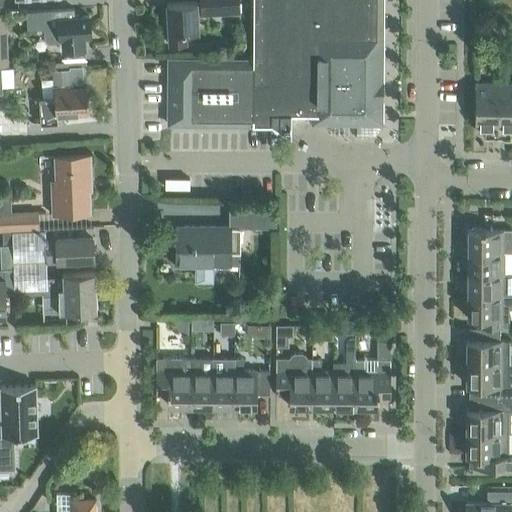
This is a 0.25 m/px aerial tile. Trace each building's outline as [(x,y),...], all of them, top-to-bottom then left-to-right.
[(381,122),(381,84),(382,57),(383,57),(383,0),(252,0),(253,2),(252,60),(168,60),(168,124),(252,125),(271,125),(271,113),(312,113),(312,122),(381,122)] [(200,0),(200,2),(200,16),(240,13),(238,0),(200,0)] [(168,32),(168,45),(186,44),(185,31),(198,30),(196,2),(166,3),(168,32)] [(48,42),(61,42),(62,52),(85,50),(84,37),(90,37),(88,16),(74,17),(73,9),(26,12),(27,30),(41,29),(44,31),(45,39),(48,42)] [(0,64),(8,65),(7,12),(0,12),(0,64)] [(67,66),(85,65),(85,56),(66,57),(67,66)] [(41,98),(38,98),(40,124),(57,123),(56,113),(88,111),(86,86),(83,87),(81,66),(69,67),(70,70),(52,71),(53,80),(53,86),(54,97),(41,98)] [(0,68),(0,92),(2,93),(2,85),(11,84),(11,69),(0,68)] [(511,83),(475,83),(474,126),(474,130),(484,130),(484,138),(509,138),(510,130),(511,130),(511,83)] [(55,156),(56,180),(51,180),(53,213),(89,212),(88,190),(86,190),(86,179),(90,179),(89,155),(55,156)] [(0,199),(0,231),(39,230),(37,211),(11,212),(10,198),(0,199)] [(212,264),(230,264),(239,264),(239,250),(239,227),(275,227),(275,210),(229,210),(229,226),(175,226),(175,264),(195,264),(195,268),(195,276),(199,280),(208,280),(212,276),(212,268),(212,264)] [(467,252),(511,252),(511,229),(484,229),(484,228),(471,228),(471,229),(467,229),(467,252)] [(1,232),(2,244),(12,243),(11,232),(1,232)] [(92,235),(45,237),(46,261),(93,260),(92,235)] [(511,252),(467,252),(467,273),(503,274),(503,261),(511,261),(511,252)] [(13,268),(0,268),(0,313),(6,313),(5,292),(13,292),(13,268)] [(63,272),(63,287),(58,287),(59,311),(95,310),(94,271),(63,272)] [(511,285),(503,286),(503,274),(467,273),(467,295),(511,295),(511,285)] [(273,303),(260,295),(255,305),(267,312),(273,303)] [(511,295),(467,295),(467,317),(481,318),(481,327),(509,327),(509,310),(511,309),(511,295)] [(234,323),(220,323),(220,335),(234,335),(234,323)] [(270,324),(247,324),(247,337),(270,337),(270,324)] [(333,325),(311,325),(311,339),(333,339),(333,325)] [(467,363),(509,363),(509,341),(499,340),(499,328),(474,328),(474,340),(467,340),(467,363)] [(354,406),(354,359),(354,337),(351,337),(347,340),(347,359),(345,359),(345,363),(333,363),(333,370),(332,406),(354,406)] [(311,406),(311,358),(307,358),(306,356),(302,353),(294,353),(291,356),(289,358),(275,358),(275,394),(288,394),(288,406),(311,406)] [(168,405),(190,405),(190,358),(157,358),(157,396),(168,396),(168,405)] [(212,358),(190,358),(190,405),(212,406),(212,358)] [(212,406),(233,406),(234,358),(212,358),(212,406)] [(234,358),(233,406),(256,406),(256,394),(269,394),(269,370),(256,370),(243,370),(243,358),(234,358)] [(311,406),(332,406),(333,370),(321,370),(321,359),(311,358),(311,406)] [(354,359),(354,406),(377,406),(377,403),(378,403),(378,394),(390,395),(389,359),(354,359)] [(509,363),(467,363),(467,385),(474,385),(474,397),(499,398),(511,397),(511,385),(508,386),(508,383),(509,363)] [(0,416),(0,421),(0,420),(0,468),(13,468),(12,435),(36,434),(34,384),(0,385),(0,416)] [(466,432),(508,433),(508,411),(511,410),(511,397),(499,398),(474,397),(474,410),(466,410),(466,432)] [(511,454),(508,455),(508,433),(466,432),(466,455),(474,455),(474,467),(511,467),(511,454)] [(465,511),(511,511),(511,490),(493,490),(493,503),(466,503),(465,511)] [(95,511),(95,499),(70,499),(70,493),(56,494),(56,511),(95,511)]
